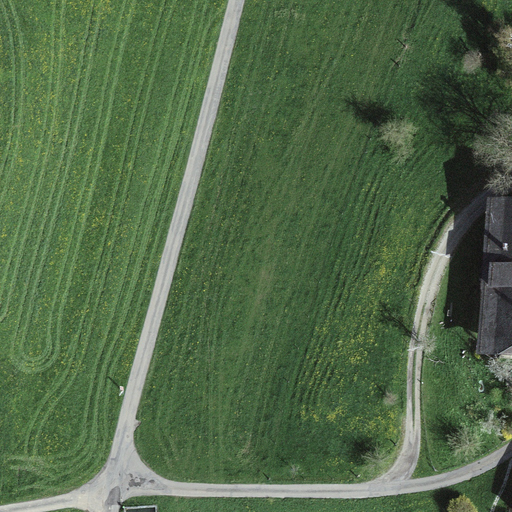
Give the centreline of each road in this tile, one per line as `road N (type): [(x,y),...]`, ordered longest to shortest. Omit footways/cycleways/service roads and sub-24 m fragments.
road 1 (unclassified): [(237,0),(110,491)]
road 2 (unclassified): [(110,491),(140,484),(386,491),(442,480),(511,446)]
road 3 (track): [(404,488),(425,295),(452,238),(511,182)]
